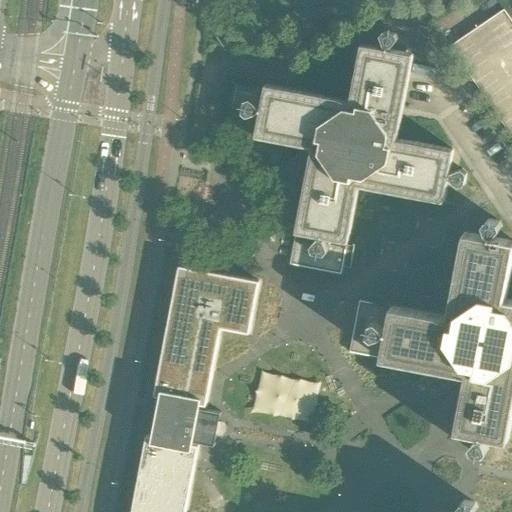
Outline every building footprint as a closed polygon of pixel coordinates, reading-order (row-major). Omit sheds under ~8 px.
[(511,20),(510,16),(504,8),(451,44),(461,60),(511,135),(511,20)] [(414,49),(415,51),(424,52),(425,52),(430,28),(430,26),(420,25),(419,26),(414,49)] [(402,114),(403,108),(414,54),(413,54),(413,53),(412,53),(391,49),(391,47),(399,38),(397,33),(385,30),(381,35),(385,47),(385,48),(363,43),(362,43),(361,44),(361,45),(357,64),(350,100),(266,84),(265,84),(265,85),(261,107),(260,107),(250,99),(245,101),(242,113),(247,117),(258,113),(259,113),(255,135),(255,136),(256,137),(257,137),(312,147),(310,154),(289,262),(289,263),(290,264),(291,265),(341,274),(342,274),(342,273),(359,186),(442,202),(443,202),(444,201),(444,200),(449,179),(450,179),(459,186),(465,184),(467,173),(462,169),(451,173),(450,172),(454,150),(454,149),(453,149),(452,149),(398,138),(402,114)] [(350,352),(351,353),(453,372),(466,375),(455,430),(456,431),(457,432),(479,436),(479,437),(471,446),(473,452),(484,454),(488,449),(484,438),(485,437),(506,441),(507,441),(508,441),(508,440),(509,440),(511,421),(511,299),(506,298),(511,268),(511,240),(494,237),(494,236),(502,227),(500,221),(488,219),(484,223),(487,234),(488,236),(466,232),(465,232),(464,232),(464,233),(448,316),(361,299),(360,299),(360,300),(359,300),(359,301),(349,350),(349,351),(350,352)] [(179,266),(157,381),(154,394),(154,395),(155,395),(155,396),(159,396),(157,409),(154,410),(150,413),(149,417),(152,422),(154,423),(152,435),(148,435),(147,435),(146,436),(144,449),(131,511),(186,511),(199,446),(199,445),(198,444),(194,443),(197,431),(200,431),(203,428),(204,425),(204,423),(202,419),(199,417),(202,405),(205,405),(206,405),(207,405),(207,404),(221,333),(222,328),(249,333),(250,333),(250,332),(260,282),(260,281),(259,280),(181,265),(180,265),(179,265),(179,266)] [(473,511),(477,508),(475,502),(463,500),(459,505),(461,511),(473,511)]
